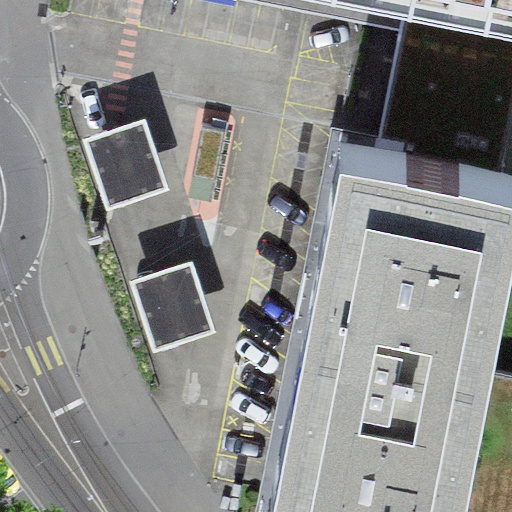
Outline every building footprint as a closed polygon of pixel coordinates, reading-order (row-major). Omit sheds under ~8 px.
[(511,0),(229,0),(236,1),(424,39),(426,27),(443,30),(447,8),(511,21),(511,0)] [(511,95),(511,21),(447,8),(443,30),(426,27),(424,39),(402,150),(354,140),(335,238),(316,334),(484,368),(511,224),(511,171),(502,169),(503,163),(499,162),(511,95)] [(147,111),(88,130),(110,197),(168,179),(147,111)] [(225,126),(201,122),(196,147),(191,173),(215,178),(225,126)] [(195,253),(137,272),(158,339),(216,321),(195,253)] [(511,511),(511,373),(484,368),(316,334),(296,437),(280,511),(511,511)]
